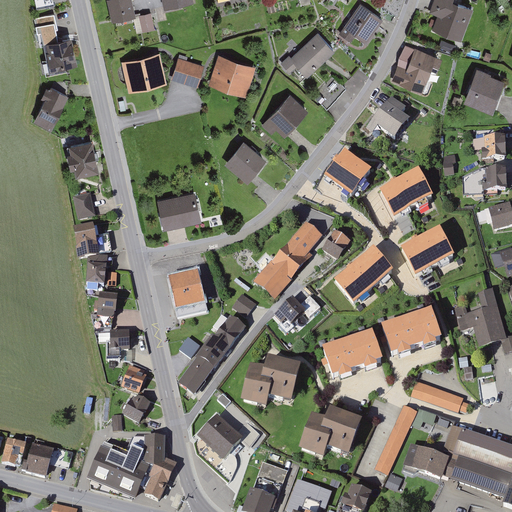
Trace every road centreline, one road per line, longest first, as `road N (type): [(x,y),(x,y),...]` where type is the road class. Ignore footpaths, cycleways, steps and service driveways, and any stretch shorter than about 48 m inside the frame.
road 1 (residential): [(136,260),(236,238),(270,214),(367,95),(412,0)]
road 2 (secondary): [(136,260),(79,0)]
road 3 (secondary): [(203,511),(185,475),(136,260)]
road 4 (tertiary): [(141,511),(0,477)]
